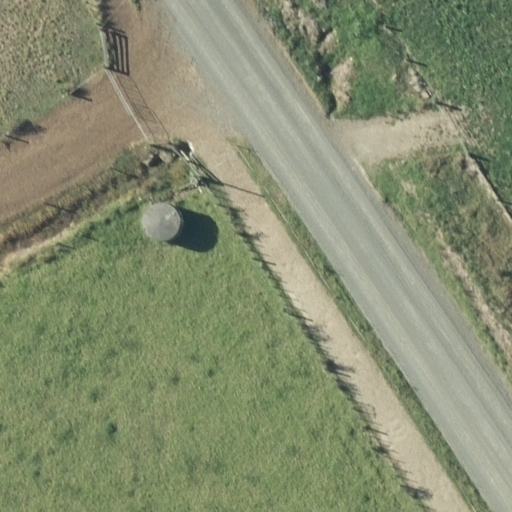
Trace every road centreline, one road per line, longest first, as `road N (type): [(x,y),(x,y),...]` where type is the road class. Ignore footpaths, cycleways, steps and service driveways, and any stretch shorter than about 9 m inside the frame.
road 1 (unclassified): [(511,477),(192,0)]
road 2 (track): [(0,156),(227,49)]
